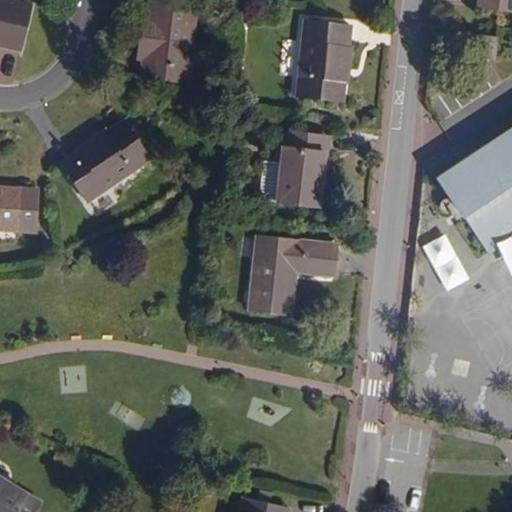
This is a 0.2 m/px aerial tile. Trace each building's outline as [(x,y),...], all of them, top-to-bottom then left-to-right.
[(30,6),(4,0),(0,0),(0,44),(21,50),(30,6)] [(511,0),(484,0),(484,6),(511,9),(511,0)] [(199,6),(153,1),(151,21),(145,76),(191,81),(199,6)] [(151,21),(144,20),(139,75),(145,76),(151,21)] [(342,26),(297,21),(289,94),(335,100),(342,26)] [(511,120),(429,181),(481,254),(511,232),(511,120)] [(150,159),(124,122),(112,131),(77,155),(64,164),(89,201),(150,159)] [(108,126),(74,149),(77,155),(112,131),(108,126)] [(318,134),(277,129),(269,199),(310,204),(312,186),(318,134)] [(319,186),(324,135),(318,134),(312,186),(319,186)] [(0,229),(39,232),(41,190),(0,188),(0,229)] [(328,244),(251,235),(242,308),(283,312),(288,268),(325,272),(328,244)] [(35,511),(41,502),(0,477),(0,511),(35,511)] [(287,511),(288,507),(249,498),(246,511),(287,511)]
